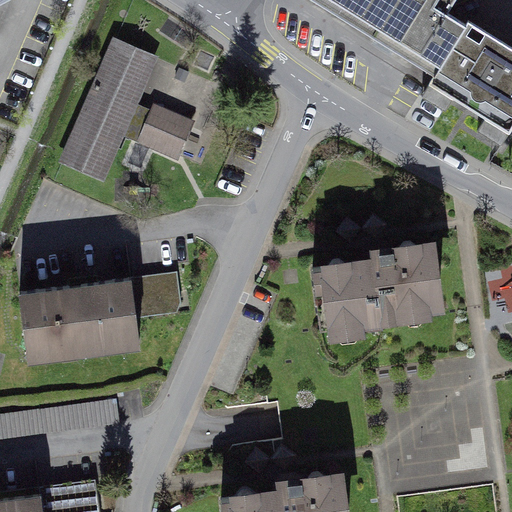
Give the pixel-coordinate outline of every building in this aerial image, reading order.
[(312,0),(426,78),(458,26),(442,16),(451,0),(312,0)] [(511,59),(458,26),(426,78),(511,130),(511,59)] [(155,56),(116,39),(63,161),(102,177),(122,131),(178,155),(192,122),(154,106),(146,125),(128,118),(155,56)] [(366,265),(313,272),(322,339),(380,331),(379,321),(438,313),(429,244),(365,253),(366,265)] [(137,341),(127,277),(12,295),(22,358),(137,341)] [(44,403),(45,424),(116,421),(115,400),(44,403)] [(271,498),(219,505),(219,511),(338,511),(334,477),(270,486),(271,498)] [(0,511),(35,511),(34,499),(0,502),(0,511)]
